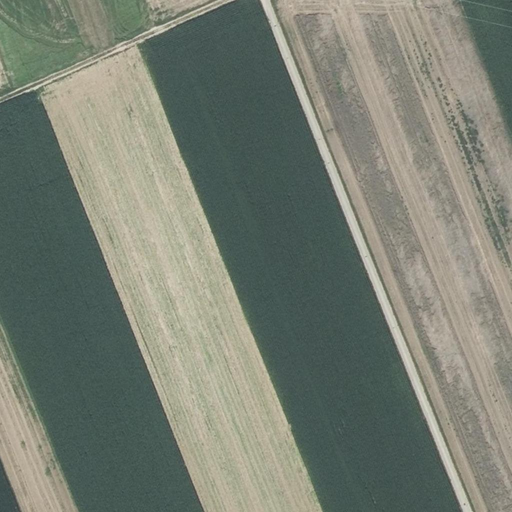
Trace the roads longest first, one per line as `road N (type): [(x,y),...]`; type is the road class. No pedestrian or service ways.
road 1 (track): [(467,511),(264,0)]
road 2 (track): [(226,0),(0,100)]
